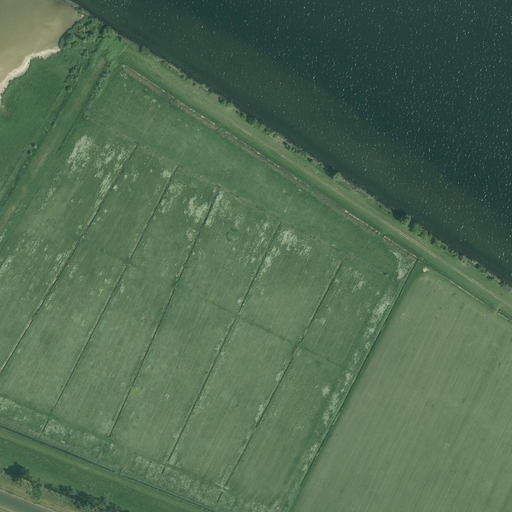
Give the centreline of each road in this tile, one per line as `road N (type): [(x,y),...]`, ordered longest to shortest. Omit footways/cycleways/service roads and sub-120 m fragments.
road 1 (track): [(511,305),(128,52),(116,66)]
road 2 (track): [(0,454),(145,511)]
